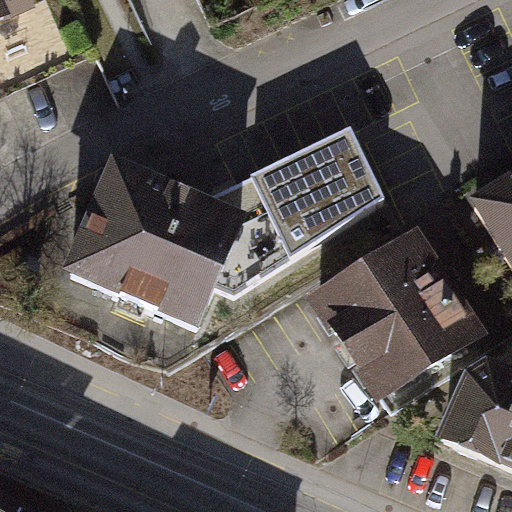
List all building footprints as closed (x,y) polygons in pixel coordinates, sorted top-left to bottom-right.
[(36,0),(0,0),(0,30),(42,13),(36,0)] [(467,195),(443,153),(280,245),(240,235),(215,296),(233,326),(467,195)] [(247,217),(105,160),(57,279),(199,336),(215,296),(240,235),(247,217)] [(511,186),(470,212),(511,283),(511,186)] [(422,241),(312,308),(379,416),(489,349),(422,241)] [(485,365),(464,380),(436,454),(511,483),(511,361),(501,367),(494,364),(485,365)]
